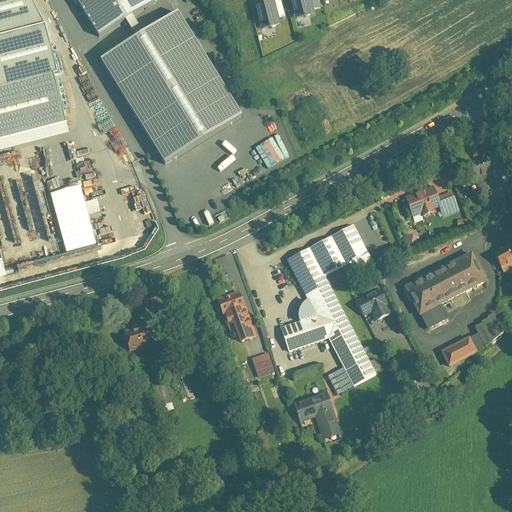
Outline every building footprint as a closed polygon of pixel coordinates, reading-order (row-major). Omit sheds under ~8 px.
[(0,0),(0,264),(2,264),(0,257),(0,142),(65,126),(52,77),(57,76),(44,27),(30,0),(0,0)] [(74,0),(97,37),(158,0),(74,0)] [(277,18),(272,0),(254,5),(261,30),(279,25),(277,18)] [(280,0),(272,0),(277,18),(285,16),(280,0)] [(291,0),(296,18),(313,15),(311,7),(309,0),(291,0)] [(155,149),(165,164),(241,117),(228,97),(177,13),(135,39),(101,60),(155,149)] [(265,168),(289,156),(279,134),(255,145),(265,168)] [(481,177),(484,185),(495,181),(486,158),(470,165),(475,179),(481,177)] [(246,173),(235,177),(237,184),(248,180),(246,173)] [(503,194),(497,180),(495,181),(484,185),(478,187),(484,202),(503,194)] [(79,186),(49,193),(61,241),(55,242),(58,253),(95,245),(88,214),(99,211),(96,199),(83,202),(79,186)] [(413,220),(439,212),(441,217),(457,212),(451,193),(437,198),(434,189),(406,198),(413,220)] [(138,216),(140,223),(130,226),(131,230),(149,226),(146,214),(138,216)] [(296,318),(297,325),(279,331),(288,355),(327,341),(343,373),(327,381),(336,398),(375,377),(328,286),(371,264),(352,227),(286,261),(307,302),(300,307),(297,312),(296,318)] [(404,237),(403,252),(415,254),(417,239),(404,237)] [(493,257),(503,275),(511,269),(511,248),(511,247),(493,257)] [(448,322),(440,306),(485,284),(470,255),(404,287),(427,332),(448,322)] [(239,292),(217,301),(228,328),(232,326),(239,345),(257,338),(239,292)] [(371,315),(377,311),(382,319),(391,314),(380,293),(364,301),(371,315)] [(485,320),(479,323),(481,327),(474,330),(484,348),(497,340),(496,338),(504,334),(492,313),(484,317),(485,320)] [(124,336),(128,353),(155,347),(151,329),(124,336)] [(440,355),(448,371),(476,357),(468,341),(440,355)] [(249,361),(256,379),(274,373),(267,354),(249,361)] [(369,361),(373,370),(380,367),(376,358),(369,361)] [(161,413),(173,409),(165,383),(152,387),(161,413)] [(405,389),(412,405),(422,400),(416,385),(405,389)] [(322,444),(340,439),(326,393),(296,402),(302,422),(315,418),(322,444)] [(257,435),(263,456),(270,454),(263,433),(257,435)]
